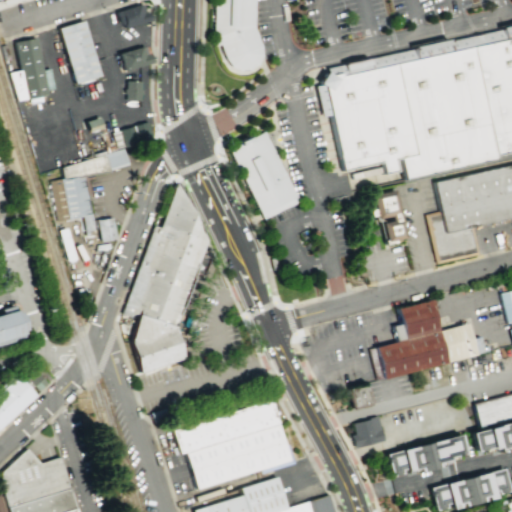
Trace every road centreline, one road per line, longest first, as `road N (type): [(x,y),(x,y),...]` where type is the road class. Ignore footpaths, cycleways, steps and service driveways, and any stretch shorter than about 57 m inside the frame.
road 1 (residential): [(0,448),(83,367),(145,211)]
road 2 (residential): [(270,326),(511,261)]
road 3 (secondary): [(359,511),(270,326)]
road 4 (secondary): [(188,144),(179,120),(178,0)]
road 5 (secondary): [(238,255),(188,144)]
